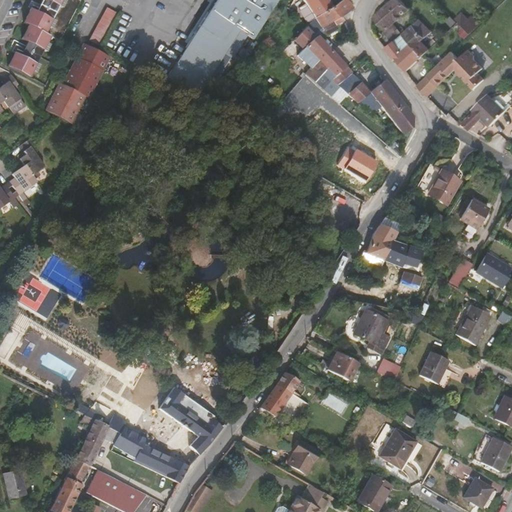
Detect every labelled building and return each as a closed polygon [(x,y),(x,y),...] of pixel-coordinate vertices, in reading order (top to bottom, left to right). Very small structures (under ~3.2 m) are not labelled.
[(8,67),(29,78),(33,71),(37,64),(43,50),(47,43),(50,36),(60,41),(80,0),(44,0),(38,13),(36,11),(30,9),(23,23),(29,26),(22,39),(26,41),(29,43),(22,57),(20,55),(15,53),(8,67)] [(44,0),(41,0),(36,11),(38,13),(44,0)] [(216,0),(166,79),(203,101),(212,88),(205,83),(224,52),(232,58),(247,35),(253,39),(278,0),(216,0)] [(333,8),(327,0),(303,0),(307,6),(314,16),(315,18),(333,8)] [(315,18),(316,19),(326,33),(342,22),(345,20),(343,16),(352,10),(344,0),(342,0),(333,8),(315,18)] [(410,9),(401,0),(394,0),(379,15),(375,18),(386,31),(389,28),(410,9)] [(478,3),(471,9),(483,22),(489,16),(478,3)] [(109,5),(91,38),(103,44),(120,11),(109,5)] [(307,6),(300,11),(308,21),(314,16),(307,6)] [(420,19),(410,9),(389,28),(399,38),(403,36),(420,19)] [(306,28),(295,40),(301,47),(304,49),(305,48),(317,60),(304,75),(314,83),(326,69),(334,77),(346,68),(326,47),(316,37),(324,31),(316,19),(306,28)] [(433,32),(420,19),(403,36),(411,44),(423,57),(430,50),(422,42),(433,32)] [(458,23),(454,27),(466,40),(471,36),(458,23)] [(386,48),(390,53),(395,60),(397,59),(407,72),(423,57),(411,44),(403,36),(399,38),(386,48)] [(301,47),(295,40),(291,44),(294,47),(296,45),(299,49),(301,47)] [(29,43),(26,41),(20,55),(22,57),(29,43)] [(102,64),(106,57),(83,45),(79,52),(82,53),(79,60),(76,58),(72,65),(75,67),(71,74),(68,80),(65,78),(61,85),(57,83),(54,91),(57,92),(53,99),(50,105),(47,103),(43,110),(67,122),(70,117),(73,118),(77,111),(81,104),(78,103),(81,96),(85,98),(88,91),(92,93),(99,79),(95,78),(99,70),(102,72),(106,66),(102,64)] [(418,86),(429,97),(458,69),(472,87),(482,77),(478,73),(483,68),(476,61),(475,57),(469,50),(460,59),(453,52),(434,71),(426,79),(418,86)] [(264,72),(257,67),(254,72),(259,77),(264,72)] [(326,69),(314,83),(319,88),(328,79),(336,86),(352,74),(351,72),(346,68),(334,77),(326,69)] [(361,83),(352,74),(336,86),(346,96),(361,83)] [(0,96),(3,101),(15,118),(27,110),(15,92),(20,88),(11,76),(2,83),(5,86),(0,88),(0,96)] [(485,80),(482,77),(472,87),(476,89),(485,80)] [(385,80),(369,93),(370,94),(377,103),(403,136),(418,124),(385,80)] [(346,96),(359,106),(370,94),(369,93),(361,83),(346,96)] [(377,103),(370,94),(359,106),(367,113),(377,103)] [(506,113),(489,95),(475,109),(477,111),(462,126),(471,131),(483,118),(491,127),(506,113)] [(24,165),(34,179),(40,174),(37,171),(44,167),(32,150),(36,148),(30,139),(19,147),(25,156),(20,159),(24,165)] [(347,146),(335,167),(366,184),(377,163),(347,146)] [(10,182),(18,194),(36,182),(34,179),(24,165),(12,174),(15,178),(10,182)] [(459,182),(441,173),(427,197),(445,207),(459,182)] [(0,206),(14,197),(5,185),(0,189),(0,206)] [(487,213),(470,203),(458,221),(475,232),(487,213)] [(383,220),(372,236),(366,255),(383,262),(392,242),(395,238),(402,228),(383,220)] [(392,242),(383,262),(402,269),(403,266),(416,269),(422,253),(392,242)] [(383,262),(366,255),(364,262),(382,268),(383,262)] [(511,271),(487,255),(475,273),(502,291),(510,279),(506,277),(511,271)] [(470,268),(461,263),(448,283),(457,288),(470,268)] [(422,280),(404,273),(399,286),(417,291),(422,280)] [(511,297),(511,280),(510,279),(502,291),(511,297)] [(475,309),(470,306),(467,313),(471,315),(475,309)] [(471,315),(467,313),(454,336),(474,347),(491,317),(475,309),(471,315)] [(365,311),(353,334),(374,345),(372,349),(381,354),(389,338),(382,335),(388,323),(365,311)] [(498,321),(508,327),(511,318),(511,317),(503,313),(498,321)] [(335,353),(326,371),(348,382),(357,364),(335,353)] [(448,363),(430,354),(418,377),(436,386),(448,363)] [(381,358),(376,372),(394,379),(400,365),(381,358)] [(299,383),(284,375),(275,388),(290,395),(299,383)] [(174,388),(159,409),(198,438),(189,447),(199,456),(210,443),(222,428),(211,419),(206,425),(177,404),(183,395),(174,388)] [(290,395),(275,388),(259,409),(274,417),(290,395)] [(342,413),(348,404),(329,393),(323,402),(342,413)] [(286,403),(299,413),(306,404),(293,394),(286,403)] [(511,401),(505,398),(495,420),(511,427),(511,401)] [(73,460),(90,467),(104,438),(109,428),(108,427),(108,426),(94,418),(86,413),(82,420),(90,425),(73,460)] [(97,413),(94,418),(108,426),(110,424),(102,419),(103,416),(97,413)] [(112,419),(110,424),(108,426),(108,427),(109,428),(113,430),(117,422),(112,419)] [(136,458),(134,462),(179,484),(188,467),(144,445),(147,441),(123,427),(124,426),(117,422),(113,430),(120,434),(115,443),(113,445),(136,458)] [(113,430),(109,428),(104,438),(115,443),(120,434),(113,430)] [(417,443),(395,430),(378,458),(400,471),(417,443)] [(292,452),(294,453),(286,465),(305,475),(319,453),(299,441),(292,452)] [(511,453),(511,449),(495,441),(482,465),(500,475),(511,453)] [(73,460),(48,511),(69,511),(82,483),(90,467),(73,460)] [(141,466),(132,484),(148,492),(157,475),(141,466)] [(18,470),(3,473),(9,498),(24,494),(18,470)] [(132,511),(144,497),(97,473),(86,493),(122,511),(132,511)] [(370,477),(355,502),(372,511),(375,511),(390,488),(370,477)] [(493,490),(475,479),(463,499),(482,509),(493,490)] [(191,511),(202,511),(212,490),(199,484),(187,510),(191,511)] [(318,511),(320,510),(316,508),(324,494),(320,491),(309,485),(301,499),(298,497),(289,511),(285,510),(282,511),(281,511),(318,511)]
